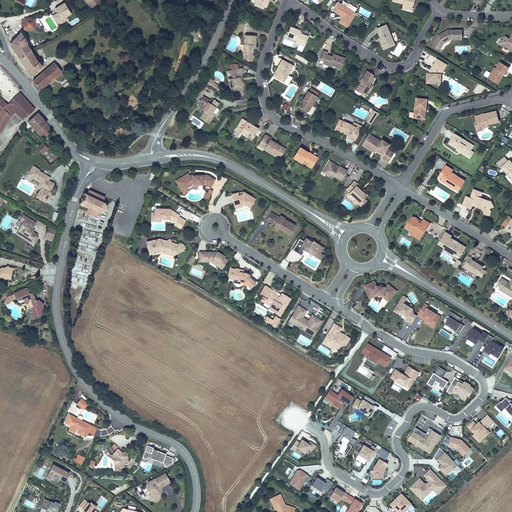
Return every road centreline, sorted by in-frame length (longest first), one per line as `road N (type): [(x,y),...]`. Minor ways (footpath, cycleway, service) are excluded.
road 1 (residential): [(345,312),(398,347),(476,373),(485,394),(459,418),(412,409),(397,435),(407,466),(378,494),(334,472),(323,439),(292,417)]
road 2 (tertiary): [(80,184),(57,287),(65,348),(101,401),(187,456),(194,511)]
road 3 (residential): [(398,188),(273,119),(265,106),(259,70),(286,0)]
road 4 (residential): [(286,0),(398,69),(439,7)]
road 5 (residential): [(398,188),(446,111),(504,100)]
road 6 (tertiary): [(231,0),(166,119)]
road 7 (residential): [(325,299),(213,228)]
road 8 (residential): [(511,257),(398,188)]
